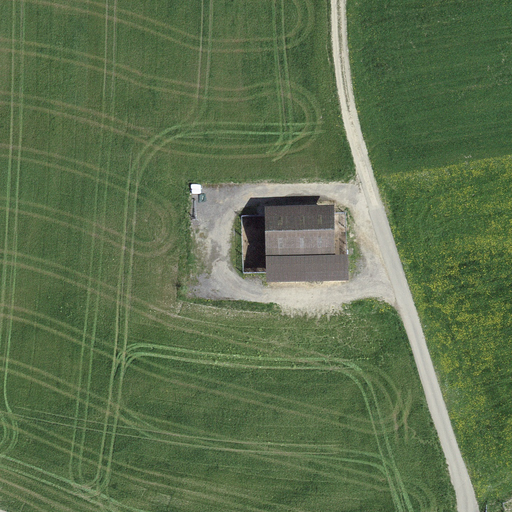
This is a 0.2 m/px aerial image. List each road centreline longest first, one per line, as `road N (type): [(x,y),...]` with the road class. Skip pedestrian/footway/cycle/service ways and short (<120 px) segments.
road 1 (trunk): [(511,310),(360,0)]
road 2 (track): [(379,211),(352,104),(344,0)]
